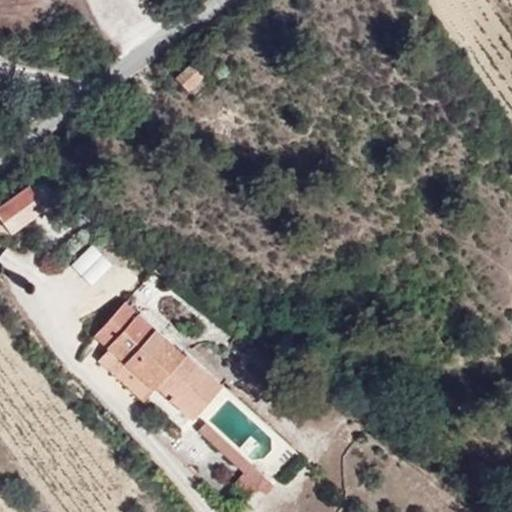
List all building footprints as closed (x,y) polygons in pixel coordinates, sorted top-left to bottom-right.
[(187,98),(202,87),(190,73),(177,84),(187,98)] [(0,216),(14,234),(42,211),(24,189),(0,208),(0,216)] [(92,240),(70,261),(94,287),(116,266),(92,240)] [(230,385),(187,350),(182,353),(125,304),(97,337),(114,352),(155,387),(197,424),(230,385)] [(155,387),(114,352),(103,365),(144,400),(155,387)] [(246,474),(252,467),(205,426),(199,433),(246,474)] [(245,498),(264,477),(252,467),(246,474),(234,488),(245,498)] [(258,487),(266,494),(273,486),(265,478),(258,487)]
